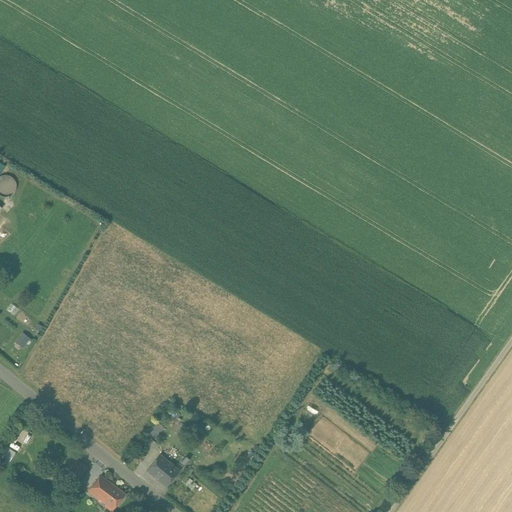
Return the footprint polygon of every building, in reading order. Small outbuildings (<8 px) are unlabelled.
[(13,193),(16,186),(13,178),(5,175),(0,177),(0,194),(5,197),(13,193)] [(24,332),(16,342),(24,347),(32,337),(24,332)] [(156,421),(150,434),(158,438),(164,425),(156,421)] [(149,444),(144,439),(137,447),(147,455),(156,443),(152,440),(149,444)] [(174,445),(164,457),(170,463),(180,450),(174,445)] [(164,457),(160,455),(147,471),(166,487),(179,470),(170,463),(164,457)] [(76,459),(65,473),(77,481),(88,467),(76,459)] [(126,494),(101,475),(88,491),(106,504),(105,506),(112,511),(126,494)]
